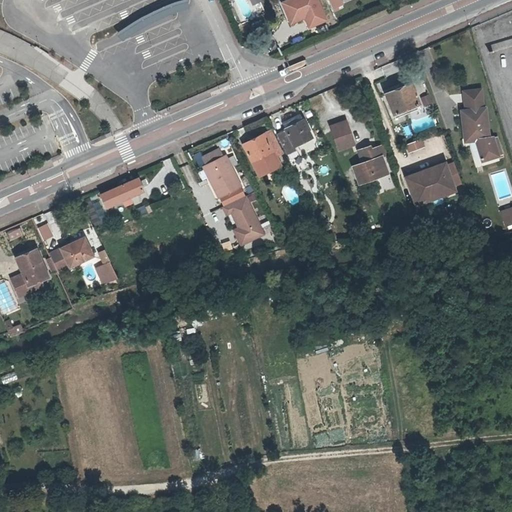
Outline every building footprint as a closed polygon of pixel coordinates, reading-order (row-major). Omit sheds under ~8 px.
[(314,0),(288,0),(280,4),(285,19),(301,12),(307,29),(324,22),(314,0)] [(337,0),(326,0),(332,13),(337,10),(335,7),(340,5),(337,0)] [(133,21),(116,35),(122,41),(138,27),(133,21)] [(511,36),(491,42),(493,49),(511,43),(511,36)] [(397,120),(422,109),(412,84),(387,95),(397,120)] [(466,92),(468,111),(486,109),(484,91),(466,92)] [(428,94),(420,96),(423,106),(432,103),(428,94)] [(466,111),(469,141),(477,140),(485,161),(501,155),(495,138),(491,139),(488,109),(486,109),(468,111),(466,111)] [(298,123),(304,120),(300,113),(295,116),(298,123)] [(298,123),(295,116),(282,121),(285,128),(278,132),(288,152),(296,149),(295,146),(312,138),(304,120),(298,123)] [(355,145),(346,122),(331,127),(339,150),(355,145)] [(284,152),(274,130),(256,138),(252,140),(244,144),(252,162),(273,152),(275,156),(284,152)] [(422,140),(407,145),(410,153),(425,148),(422,140)] [(358,152),(362,164),(353,168),(359,185),(387,175),(381,158),(387,156),(384,146),(367,152),(366,149),(358,152)] [(475,165),(480,164),(476,146),(470,147),(475,165)] [(273,152),(252,162),(258,175),(280,165),(275,156),(273,152)] [(226,153),(203,165),(218,196),(219,195),(240,186),(241,185),(226,153)] [(419,173),(406,178),(415,203),(428,198),(429,202),(443,197),(442,194),(455,189),(446,164),(431,169),(433,172),(420,176),(419,173)] [(146,189),(141,177),(101,194),(106,206),(146,189)] [(240,186),(219,195),(224,204),(244,195),(240,186)] [(224,204),(222,205),(226,213),(231,211),(238,227),(245,241),(262,233),(245,195),(244,195),(224,204)] [(42,240),(53,236),(48,222),(37,227),(42,240)] [(245,241),(238,227),(233,229),(240,244),(245,241)] [(69,249),(65,251),(71,267),(95,255),(87,238),(78,242),(78,241),(68,245),(69,249)] [(63,247),(50,253),(59,272),(71,267),(65,251),(63,247)] [(36,282),(42,280),(48,277),(36,249),(17,258),(24,274),(13,279),(20,295),(38,287),(36,282)] [(102,266),(109,281),(109,282),(119,277),(111,260),(101,265),(102,266)] [(109,281),(102,266),(98,268),(106,283),(109,281)] [(10,325),(12,331),(17,328),(24,325),(22,320),(10,325)]
